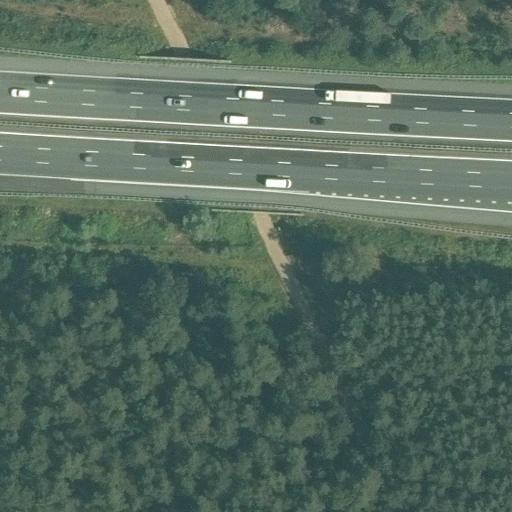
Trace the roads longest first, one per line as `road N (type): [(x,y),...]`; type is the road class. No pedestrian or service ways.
road 1 (unclassified): [(396,511),(157,0)]
road 2 (motorway): [(0,152),(511,181)]
road 3 (motorway): [(511,119),(0,93)]
